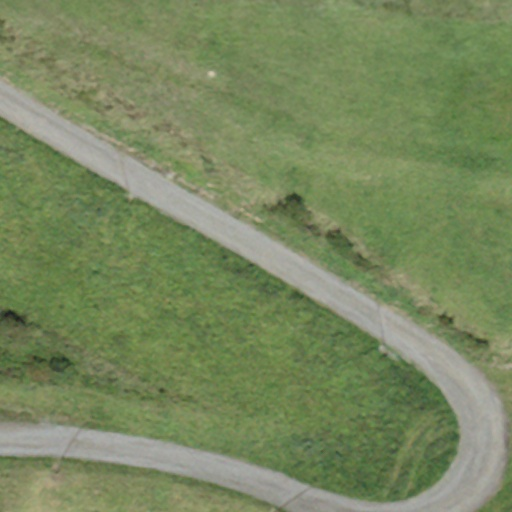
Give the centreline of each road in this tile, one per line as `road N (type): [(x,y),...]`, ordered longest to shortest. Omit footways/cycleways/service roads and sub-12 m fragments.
road 1 (track): [(423,511),(491,470),(486,392),(0,75)]
road 2 (track): [(0,442),(132,440),(384,511)]
